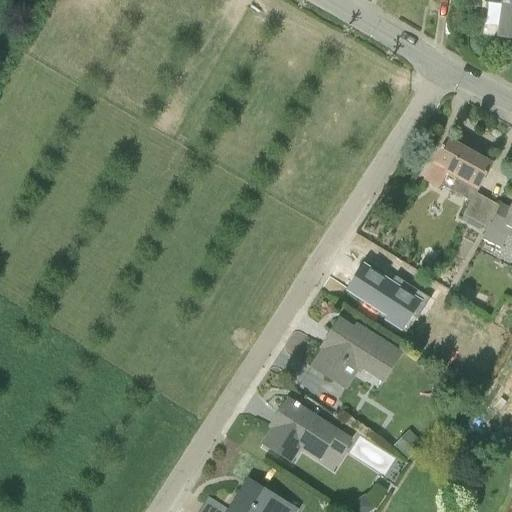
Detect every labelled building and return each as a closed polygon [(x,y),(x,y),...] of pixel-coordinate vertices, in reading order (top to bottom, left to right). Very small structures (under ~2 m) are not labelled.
[(511,0),(484,0),(484,3),(504,5),(499,38),(511,40),(511,0)] [(464,215),(487,228),(488,229),(500,206),(476,194),(478,191),(493,165),(448,140),(426,180),(440,188),(441,185),(471,202),(464,215)] [(511,208),(511,211),(500,206),(488,229),(487,228),(481,239),(501,249),(509,234),(511,235),(511,208)] [(420,304),(364,267),(348,291),(388,317),(385,321),(402,332),(420,304)] [(384,382),(403,353),(356,324),(352,329),(340,321),(322,348),(325,350),(313,368),(345,388),(359,366),(384,382)] [(352,441),(289,400),(270,428),(272,430),(262,445),(281,457),(291,441),(320,461),(328,449),(341,457),(352,441)] [(406,462),(423,444),(408,431),(391,449),(406,462)] [(229,511),(297,511),(298,511),(259,487),(253,497),(243,491),(229,511)] [(370,511),(374,509),(365,495),(349,507),(352,511),(370,511)]
